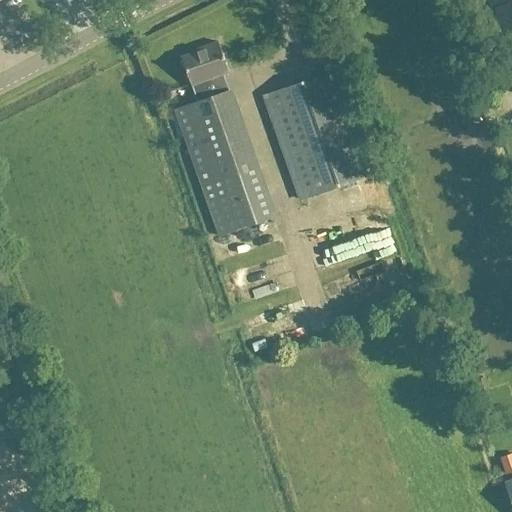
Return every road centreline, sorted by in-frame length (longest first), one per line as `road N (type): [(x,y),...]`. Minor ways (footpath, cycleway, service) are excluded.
road 1 (unclassified): [(73,511),(0,298)]
road 2 (unclassified): [(0,85),(166,0)]
road 3 (unclassified): [(511,142),(461,0)]
